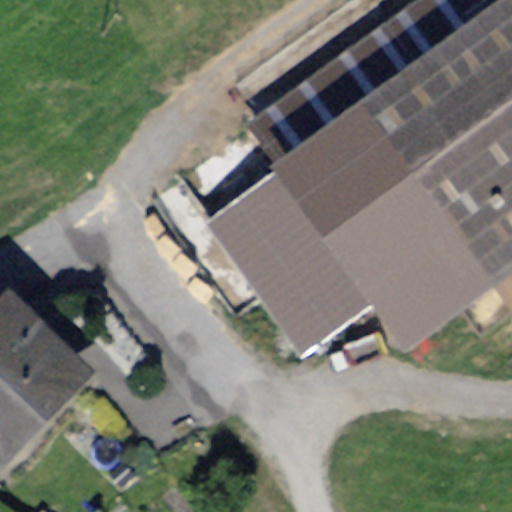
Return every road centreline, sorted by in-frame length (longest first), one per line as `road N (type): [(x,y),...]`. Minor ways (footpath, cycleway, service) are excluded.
road 1 (track): [(316,0),(182,105),(96,214),(0,274)]
road 2 (track): [(96,214),(271,427),(310,511)]
road 3 (track): [(283,449),(316,408),(341,394),(511,399)]
